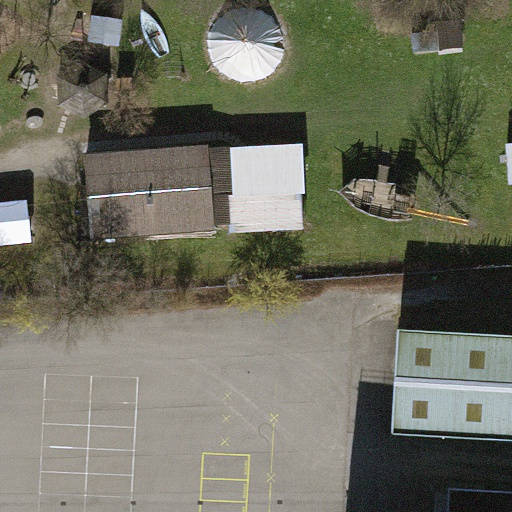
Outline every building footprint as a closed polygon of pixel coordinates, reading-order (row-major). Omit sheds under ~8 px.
[(234,144),(238,231),(310,228),(306,141),(234,144)] [(231,147),(82,160),(89,243),(238,231),(231,147)] [(34,200),(0,201),(0,243),(36,242),(34,200)] [(511,343),(397,337),(392,444),(511,449),(511,343)] [(511,511),(511,497),(447,492),(446,511),(511,511)]
